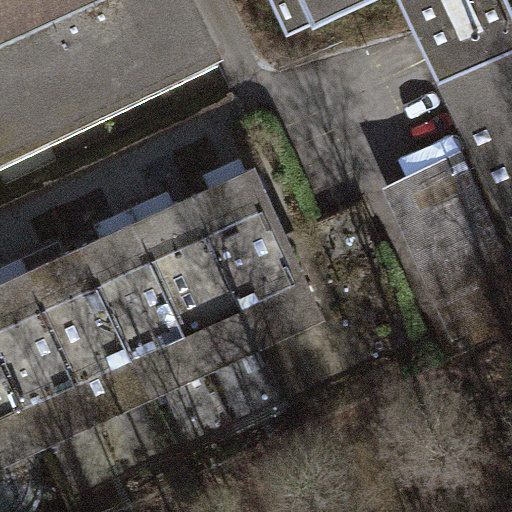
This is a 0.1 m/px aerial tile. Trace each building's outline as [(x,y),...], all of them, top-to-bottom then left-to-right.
[(0,0),(0,19),(40,0),(0,0)] [(52,0),(40,0),(0,19),(0,31),(46,127),(99,101),(52,0)] [(52,0),(99,101),(214,47),(191,0),(52,0)] [(511,0),(274,0),(287,28),(350,0),(402,0),(511,225),(511,0)] [(0,148),(46,127),(0,31),(0,148)] [(462,327),(511,304),(511,269),(461,157),(398,186),(462,327)] [(260,333),(316,307),(251,166),(195,192),(260,333)] [(204,358),(260,333),(195,192),(139,217),(204,358)] [(150,383),(204,358),(139,217),(86,242),(150,383)] [(97,407),(150,383),(86,242),(32,266),(97,407)] [(0,341),(42,432),(97,407),(32,266),(0,280),(0,341)] [(0,451),(42,432),(0,341),(0,451)]
